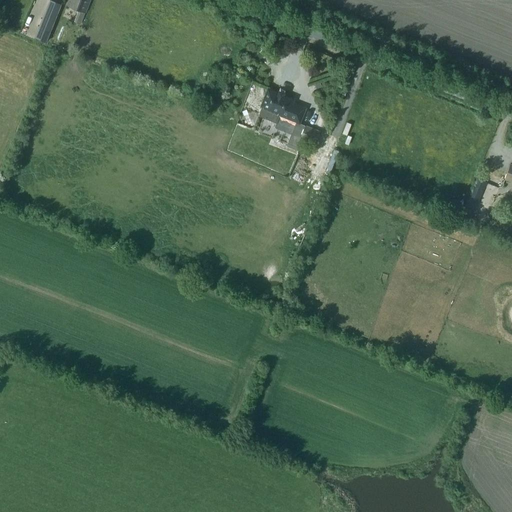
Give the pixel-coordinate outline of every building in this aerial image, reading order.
[(52,0),(49,0),(34,37),(46,42),(61,3),(52,0)] [(68,0),(67,5),(79,10),(82,0),(89,0),(90,0),(89,0),(68,0)] [(90,0),(89,0),(82,0),(79,10),(85,12),(90,0)] [(31,13),(39,16),(44,4),(35,1),(31,13)] [(292,100),(268,91),(262,105),(280,113),(279,114),(299,122),(304,109),(291,104),(292,100)] [(291,135),(296,123),(287,120),(282,131),(291,135)] [(304,127),(300,139),(314,144),(319,133),(304,127)] [(477,177),(465,206),(474,210),(486,181),(477,177)] [(432,199),(434,193),(417,186),(415,192),(432,199)]
